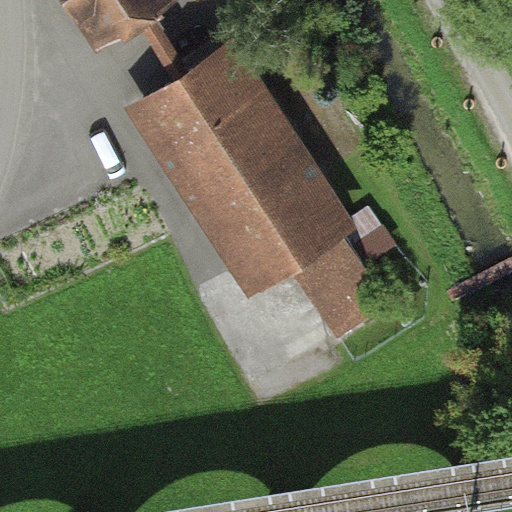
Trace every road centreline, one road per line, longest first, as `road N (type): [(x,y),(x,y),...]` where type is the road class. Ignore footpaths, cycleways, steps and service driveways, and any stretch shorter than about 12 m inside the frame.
road 1 (track): [(511,139),(428,0)]
road 2 (residential): [(0,138),(11,87),(7,0)]
